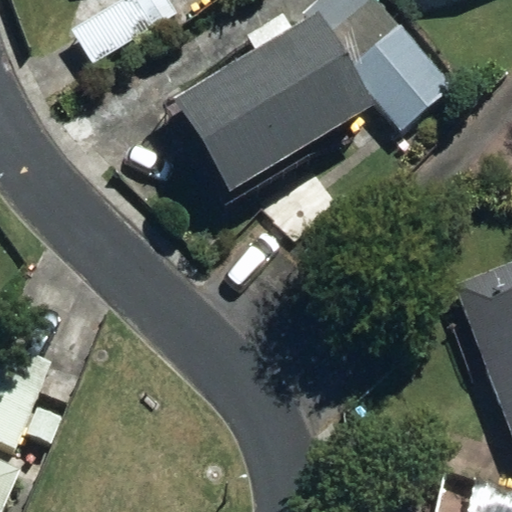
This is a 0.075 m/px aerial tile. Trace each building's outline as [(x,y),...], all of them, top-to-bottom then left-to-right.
[(125,0),(75,31),(96,65),(180,15),(170,0),(125,0)] [(246,190),(383,110),(330,22),(194,104),(246,190)] [(457,88),(407,32),(361,71),(409,130),(457,88)] [(335,209),(307,173),(259,211),(286,247),(335,209)] [(511,269),(463,287),(511,418),(511,269)] [(27,435),(37,407),(54,363),(0,343),(0,442),(21,450),(27,435)] [(37,407),(27,435),(55,446),(66,418),(37,407)] [(0,511),(10,511),(27,474),(0,461),(0,511)]
